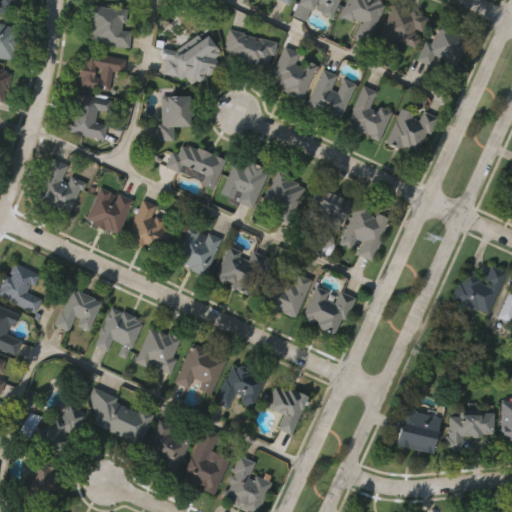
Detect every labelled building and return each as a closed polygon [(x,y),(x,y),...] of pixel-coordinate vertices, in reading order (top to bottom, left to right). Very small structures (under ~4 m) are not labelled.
[(20,0),(20,1),(13,1),(12,10),(6,9),(6,13),(0,11),(0,0),(20,0)] [(337,0),(329,17),(321,12),(325,4),(315,0),(312,0),(309,7),(295,0),(337,0)] [(384,0),(366,38),(353,32),(359,18),(352,15),(350,19),(338,13),(344,0),(384,0)] [(87,2),(127,6),(126,19),(121,19),(121,25),(130,26),(128,45),(112,43),(112,40),(91,38),(92,31),(90,30),(91,20),(87,19),(88,14),(85,14),(87,2)] [(392,3),(407,10),(409,7),(428,15),(421,29),(414,26),(411,31),(418,35),(413,45),(392,36),(387,49),(374,43),(392,3)] [(469,35),(450,72),(439,67),(443,59),(431,53),(426,63),(414,57),(424,39),(429,41),(439,20),(451,26),(449,29),(455,32),(457,29),(469,35)] [(0,21),(15,24),(10,57),(0,55),(0,21)] [(227,29),(276,40),(273,54),(269,53),(267,63),(263,62),(262,66),(255,64),(254,67),(239,63),(240,61),(232,59),(233,56),(228,55),(229,48),(223,46),(227,29)] [(181,72),(163,70),(164,57),(159,54),(162,46),(181,52),(211,36),(219,52),(215,54),(219,62),(215,65),(217,68),(207,74),(205,70),(203,71),(205,75),(197,80),(196,78),(187,83),(181,72)] [(315,65),(299,99),(282,91),(284,86),(272,80),(276,74),(272,72),(285,44),(298,50),(293,62),(300,65),(303,59),(315,65)] [(124,57),(122,72),(111,70),(107,90),(78,85),(79,76),(76,76),(78,61),(81,62),(83,50),(124,57)] [(355,82),(337,121),(326,117),(327,115),(320,111),(319,113),(310,109),(311,106),(304,103),(322,65),(336,72),(330,86),(336,89),(342,76),(355,82)] [(0,67),(4,69),(3,71),(9,73),(7,84),(3,83),(1,91),(3,91),(1,100),(0,99),(0,67)] [(391,109),(377,139),(368,135),(369,133),(358,128),(357,130),(350,127),(352,124),(347,122),(353,107),(352,107),(363,83),(376,89),(368,105),(376,108),(379,103),(391,109)] [(69,131),(76,92),(111,99),(109,111),(96,108),(94,121),(105,123),(102,138),(69,131)] [(160,93),(188,93),(188,103),(193,103),(193,115),(189,115),(189,124),(171,123),(171,138),(157,138),(157,122),(160,122),(160,93)] [(400,104),(413,110),(411,115),(416,117),(421,108),(437,116),(429,133),(423,130),(415,148),(409,145),(407,149),(397,144),(395,147),(383,141),(400,104)] [(224,160),(210,189),(198,183),(201,176),(180,166),(177,172),(162,165),(169,151),(176,154),(180,146),(186,149),(187,147),(194,150),(196,147),(224,160)] [(34,197),(51,158),(67,165),(60,180),(65,182),(68,175),(85,182),(81,190),(77,188),(66,212),(34,197)] [(266,175),(250,208),(236,201),(240,192),(234,189),(230,198),(218,193),(234,159),(248,166),(250,161),(261,167),(259,172),(266,175)] [(511,204),(509,203),(510,201),(500,196),(507,182),(502,179),(510,161),(511,162),(511,204)] [(259,203),(275,167),(287,173),(286,175),(290,177),(289,179),(298,183),(296,185),(302,188),(293,207),(296,208),(289,225),(275,218),(280,208),(273,205),(271,209),(259,203)] [(131,200),(115,233),(103,227),(102,230),(90,224),(91,222),(83,218),(99,186),(110,191),(106,199),(113,202),(117,193),(131,200)] [(349,202),(337,228),(305,213),(313,196),(320,199),(325,190),(349,202)] [(123,239),(141,198),(154,204),(149,218),(152,219),(154,216),(162,219),(159,228),(168,232),(161,249),(154,245),(152,251),(123,239)] [(355,203),(366,208),(365,212),(373,216),(375,212),(388,218),(379,237),(381,237),(371,260),(355,252),(360,240),(354,237),(349,248),(337,243),(355,203)] [(220,238),(202,276),(186,269),(187,266),(181,263),(180,265),(170,260),(187,226),(205,234),(206,231),(220,238)] [(268,257),(250,295),(232,287),(233,284),(226,281),(224,284),(217,281),(219,277),(215,275),(229,245),(241,251),(238,256),(248,261),(253,250),(268,257)] [(33,311),(0,294),(0,279),(3,274),(8,277),(10,273),(9,272),(14,261),(38,273),(33,284),(30,282),(26,290),(40,297),(33,311)] [(505,271),(483,315),(463,305),(462,307),(454,304),(455,301),(447,297),(456,279),(458,280),(465,267),(480,275),(477,281),(481,283),(490,264),(505,271)] [(312,279),(296,315),(258,298),(264,285),(266,286),(268,282),(284,289),(287,281),(294,284),(298,273),(312,279)] [(355,297),(345,319),(340,317),(333,333),(317,326),(318,322),(314,320),(312,323),(304,320),(305,317),(303,316),(315,287),(327,292),(324,299),(334,303),(339,290),(355,297)] [(495,316),(506,290),(510,291),(511,287),(511,311),(507,321),(495,316)] [(53,327),(68,290),(74,293),(75,291),(93,298),(92,300),(97,302),(85,330),(74,326),(77,320),(72,317),(66,332),(53,327)] [(140,321),(129,346),(127,345),(122,357),(115,354),(119,343),(109,339),(104,350),(92,345),(97,333),(95,332),(98,325),(100,326),(103,319),(101,318),(103,312),(106,313),(109,305),(133,315),(131,318),(140,321)] [(19,340),(12,355),(0,349),(0,307),(15,314),(9,328),(8,327),(5,334),(19,340)] [(132,361),(147,328),(155,331),(156,329),(165,333),(165,331),(178,336),(170,355),(174,357),(166,373),(153,367),(154,364),(147,361),(144,367),(132,361)] [(171,380),(189,341),(206,349),(204,353),(208,355),(210,351),(225,358),(208,394),(195,389),(199,382),(190,378),(186,387),(171,380)] [(0,392),(9,362),(0,359),(0,392)] [(212,401),(229,363),(253,374),(254,371),(263,376),(250,406),(238,400),(240,396),(232,392),(225,407),(212,401)] [(306,394),(288,433),(274,427),(281,413),(263,405),(272,386),(277,388),(279,386),(286,389),(287,387),(294,390),(295,388),(306,394)] [(88,393),(91,387),(115,398),(113,402),(135,413),(137,408),(151,415),(137,444),(95,424),(88,393)] [(499,441),(500,402),(511,402),(511,443),(508,443),(508,441),(499,441)] [(26,436),(34,424),(39,428),(50,411),(58,416),(66,403),(85,415),(74,432),(69,430),(67,433),(64,431),(62,435),(69,440),(61,453),(48,445),(46,449),(26,436)] [(392,443),(395,431),(391,430),(395,415),(400,416),(402,407),(414,410),(413,412),(437,418),(429,452),(392,443)] [(492,415),(491,436),(480,435),(480,440),(472,440),(472,438),(461,437),(460,452),(443,451),(443,436),(447,436),(448,417),(459,417),(459,410),(480,411),(480,415),(492,415)] [(189,435),(172,474),(164,471),(165,469),(158,466),(161,460),(155,457),(153,461),(144,457),(147,448),(144,447),(156,419),(169,425),(166,433),(175,437),(178,430),(189,435)] [(185,468),(183,468),(197,437),(211,443),(205,457),(213,460),(218,449),(230,454),(212,494),(200,489),(202,486),(194,482),(192,486),(179,480),(185,468)] [(228,474),(230,475),(232,472),(230,471),(239,454),(253,461),(245,476),(251,479),(253,475),(268,482),(253,511),(245,511),(217,498),(221,489),(224,490),(228,483),(224,481),(228,474)] [(58,491),(53,492),(54,502),(42,503),(42,501),(31,502),(31,511),(16,511),(16,500),(19,500),(18,492),(25,491),(24,487),(22,487),(22,480),(31,479),(30,463),(51,461),(52,469),(57,469),(58,491)]
